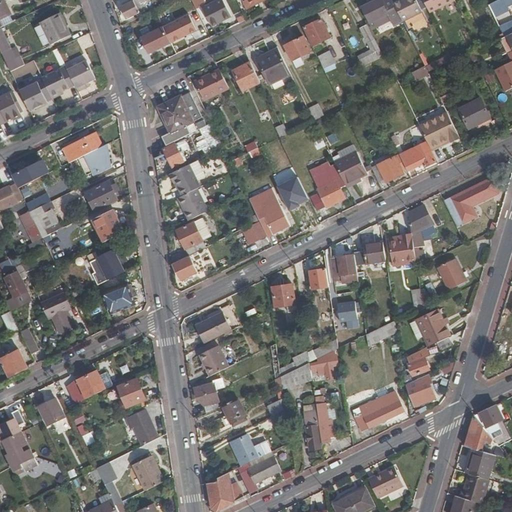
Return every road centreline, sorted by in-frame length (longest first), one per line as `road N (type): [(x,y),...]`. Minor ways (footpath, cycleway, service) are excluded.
road 1 (residential): [(163,314),(511,143)]
road 2 (residential): [(252,511),(455,409)]
road 3 (tertiary): [(126,93),(163,314)]
road 4 (residential): [(126,93),(315,0)]
road 5 (tertiary): [(163,314),(193,511)]
road 6 (residential): [(511,226),(455,409)]
road 7 (residential): [(0,395),(163,314)]
road 8 (residential): [(0,156),(126,93)]
